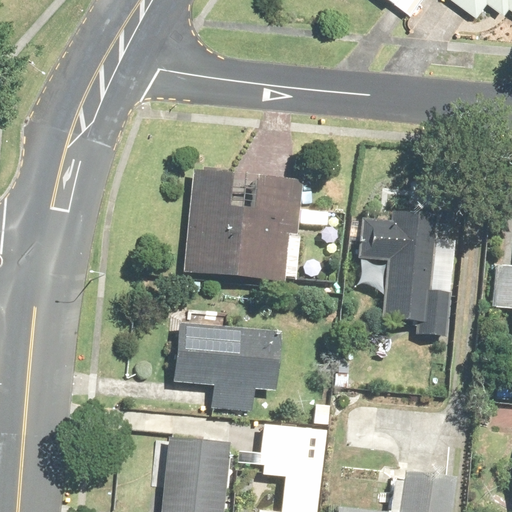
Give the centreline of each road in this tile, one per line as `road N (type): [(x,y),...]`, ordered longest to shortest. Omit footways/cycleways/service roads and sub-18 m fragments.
road 1 (residential): [(112,64),(253,87),(511,109)]
road 2 (tertiary): [(25,511),(50,268)]
road 3 (tertiary): [(50,268),(68,173),(112,64)]
